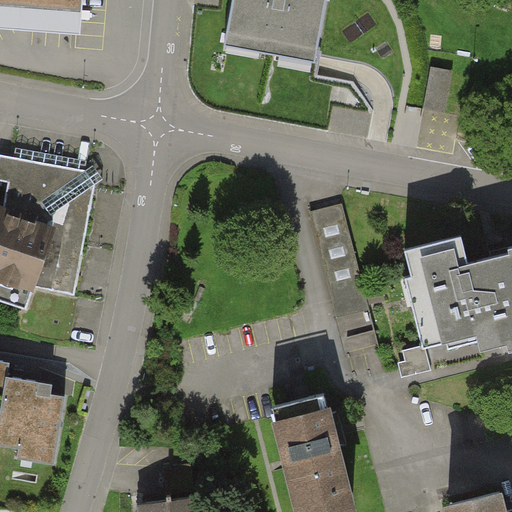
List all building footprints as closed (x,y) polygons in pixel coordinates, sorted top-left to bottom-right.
[(0,0),(0,3),(88,11),(88,0),(0,0)] [(328,0),(232,0),(224,48),(316,65),(328,0)] [(434,64),(427,108),(466,113),(472,70),(434,64)] [(101,171),(8,154),(0,201),(0,303),(32,314),(43,283),(80,290),(101,171)] [(370,309),(342,202),(310,211),(337,317),(370,309)] [(462,235),(405,249),(420,305),(413,307),(423,347),(477,333),(481,349),(511,341),(511,251),(469,263),(462,235)] [(9,360),(0,358),(0,439),(18,442),(17,452),(52,457),(62,392),(48,390),(50,376),(8,370),(9,360)] [(325,395),(274,408),(299,511),(330,511),(354,506),(325,395)] [(202,511),(200,495),(141,503),(141,511),(202,511)] [(505,511),(503,499),(450,511),(505,511)]
